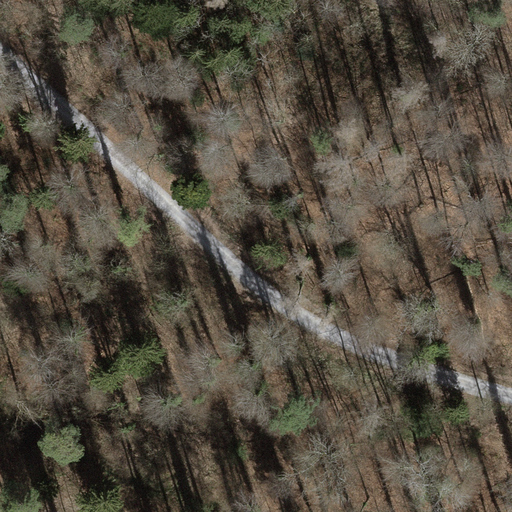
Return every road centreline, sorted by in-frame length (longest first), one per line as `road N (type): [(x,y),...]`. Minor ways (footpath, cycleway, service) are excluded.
road 1 (track): [(511,393),(345,340),(285,307),(0,49)]
road 2 (track): [(511,28),(395,0)]
